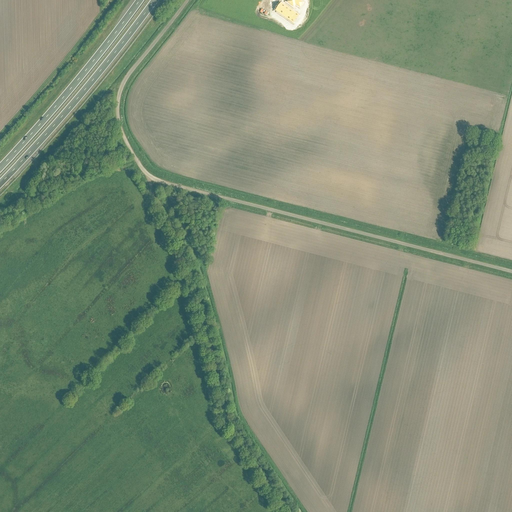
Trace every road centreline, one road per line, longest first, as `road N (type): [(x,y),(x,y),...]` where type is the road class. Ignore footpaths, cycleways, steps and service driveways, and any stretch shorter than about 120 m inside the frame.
road 1 (unclassified): [(511,272),(149,177),(124,137),(117,103),(129,73),(188,0)]
road 2 (track): [(149,177),(181,245),(230,419),(289,511)]
road 3 (trunk): [(0,184),(154,0)]
road 4 (trunk): [(139,0),(0,167)]
road 5 (track): [(109,0),(0,130)]
